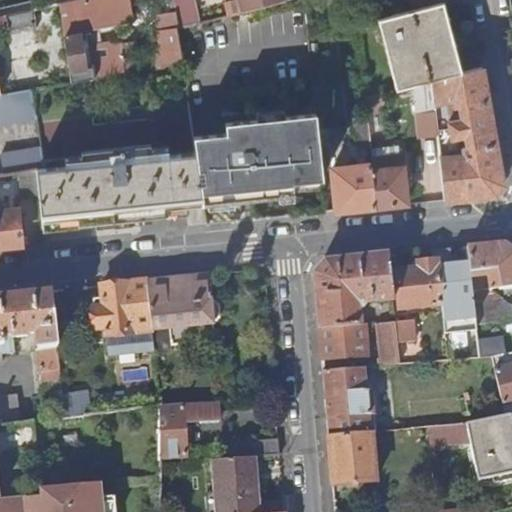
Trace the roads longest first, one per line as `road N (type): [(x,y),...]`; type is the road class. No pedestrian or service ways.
road 1 (residential): [(289,246),(0,274)]
road 2 (residential): [(312,511),(289,246)]
road 3 (residential): [(511,219),(289,246)]
